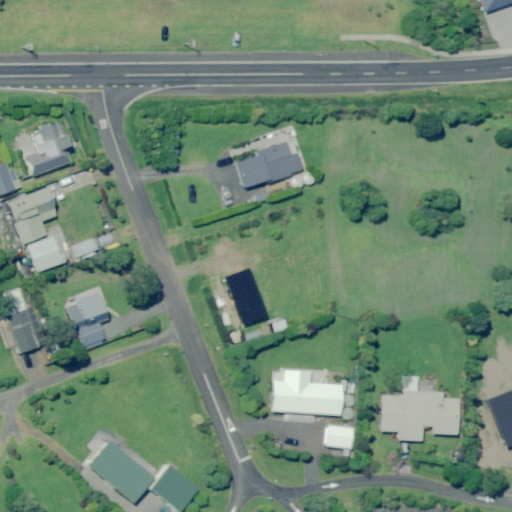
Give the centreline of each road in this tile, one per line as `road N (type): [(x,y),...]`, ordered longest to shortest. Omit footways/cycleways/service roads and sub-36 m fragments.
road 1 (residential): [(101,74),(113,139),(247,488)]
road 2 (primary): [(101,74),(511,65)]
road 3 (residential): [(284,497),(377,479),(511,500)]
